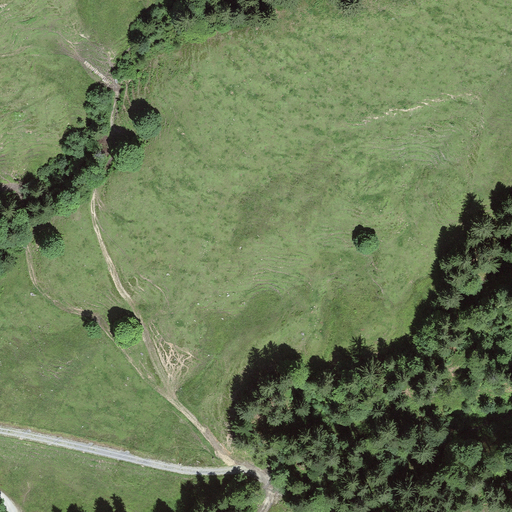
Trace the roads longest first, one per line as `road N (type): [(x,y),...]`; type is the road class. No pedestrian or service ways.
road 1 (track): [(242,511),(255,476),(249,464),(225,455),(170,394),(95,225),(90,200),(112,139),(112,86),(60,46),(0,54)]
road 2 (track): [(170,394),(138,371),(106,325),(42,293),(27,272),(15,218),(0,210)]
